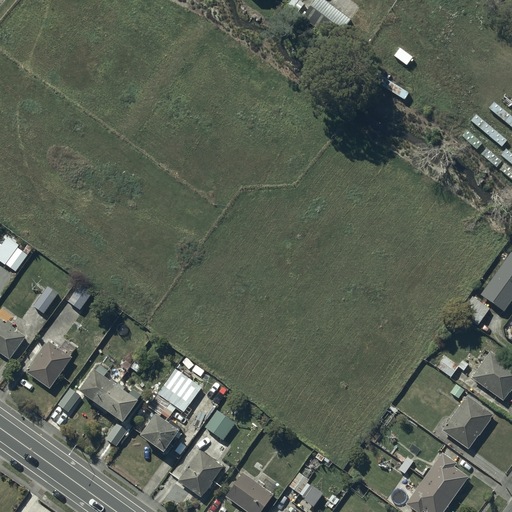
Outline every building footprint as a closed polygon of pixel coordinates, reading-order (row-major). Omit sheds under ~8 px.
[(350,16),(327,0),(311,0),(303,12),(336,36),(350,16)] [(11,239),(7,236),(0,245),(0,265),(4,260),(16,269),(33,247),(27,243),(23,249),(18,246),(19,245),(15,242),(17,240),(13,236),(11,239)] [(511,300),(511,254),(482,295),(504,311),(511,300)] [(79,282),(67,299),(80,308),(92,291),(79,282)] [(59,291),(47,283),(33,305),(44,312),(59,291)] [(489,309),(473,298),(462,314),(477,325),(489,309)] [(0,313),(0,350),(9,357),(27,334),(13,324),(15,322),(8,317),(7,319),(0,313)] [(47,338),(26,369),(50,386),(71,354),(47,338)] [(511,387),(511,369),(490,355),(473,379),(504,400),(511,387)] [(458,367),(444,356),(437,366),(450,376),(458,367)] [(97,365),(93,363),(77,385),(122,416),(140,391),(130,384),(127,388),(105,372),(108,368),(99,362),(97,365)] [(175,366),(157,391),(183,410),(201,385),(175,366)] [(454,383),(448,391),(457,398),(463,389),(454,383)] [(69,386),(57,402),(68,411),(80,395),(69,386)] [(157,392),(148,405),(153,409),(139,429),(163,446),(168,440),(172,443),(176,437),(172,435),(179,425),(168,418),(176,406),(157,392)] [(493,415),(468,397),(444,431),(469,448),(493,415)] [(217,407),(205,425),(223,438),(235,420),(217,407)] [(118,420),(106,437),(116,444),(117,443),(120,445),(123,441),(120,438),(124,433),(126,435),(131,429),(118,420)] [(189,460),(180,474),(177,477),(201,495),(223,464),(199,446),(189,460)] [(443,454),(425,480),(453,500),(468,478),(454,468),(457,464),(443,454)] [(405,474),(412,462),(405,457),(397,469),(405,474)] [(299,470),(289,484),(305,497),(313,485),(307,481),(309,478),(299,470)] [(242,471),(225,493),(249,511),(258,511),(272,494),(242,471)] [(443,511),(453,500),(425,480),(407,504),(418,511),(421,511),(424,510),(426,511),(443,511)]
